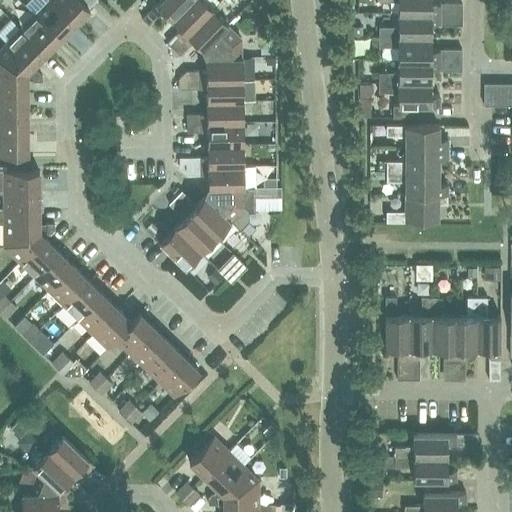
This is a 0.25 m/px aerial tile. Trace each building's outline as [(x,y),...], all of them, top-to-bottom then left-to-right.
[(51,0),(44,0),(34,11),(60,38),(74,23),(51,0)] [(94,0),(51,0),(74,23),(89,8),(88,7),(94,0)] [(171,19),(189,0),(158,0),(142,17),(149,24),(163,10),(171,19)] [(172,47),(212,8),(204,0),(189,0),(171,19),(180,27),(167,42),(172,47)] [(398,0),(398,13),(462,13),(462,2),(431,2),(430,0),(378,0),(379,0),(398,0)] [(212,8),(172,47),(179,54),(194,40),(202,49),(227,24),(228,23),(212,8)] [(46,52),(60,38),(34,11),(19,26),(46,52)] [(462,24),(462,13),(398,13),(398,25),(379,25),(379,36),(431,36),(431,24),(462,24)] [(206,52),(206,56),(241,56),(241,37),(227,24),(202,49),(206,52)] [(46,52),(19,26),(5,41),(31,67),(33,65),(46,52)] [(363,34),(363,26),(352,26),(352,34),(363,34)] [(379,36),(379,46),(398,46),(398,58),(462,58),(462,48),(440,47),(440,49),(431,49),(431,36),(379,36)] [(274,40),(260,40),(261,53),(274,52),(274,40)] [(31,67),(5,41),(0,45),(0,91),(27,92),(27,80),(42,80),(42,74),(33,65),(31,67)] [(178,79),(242,78),(242,56),(241,56),(206,56),(206,69),(186,70),(178,78),(178,79)] [(398,58),(397,71),(378,71),(378,81),(431,81),(431,70),(462,70),(462,58),(398,58)] [(207,100),(243,99),(242,78),(178,79),(178,88),(206,87),(207,100)] [(430,95),(431,81),(378,81),(378,91),(397,92),(397,104),(393,104),(393,117),(418,117),(418,105),(439,105),(439,95),(430,95)] [(484,105),(495,105),(495,82),(484,82),(484,105)] [(506,82),(495,82),(495,105),(506,105),(506,82)] [(373,83),(359,83),(359,97),(367,97),(373,91),(373,83)] [(0,112),(27,112),(27,92),(0,91),(0,112)] [(187,122),(243,121),(243,99),(207,100),(207,113),(187,113),(187,122)] [(0,112),(0,132),(28,132),(27,112),(0,112)] [(207,143),(243,143),(243,121),(187,122),(187,131),(207,131),(207,143)] [(405,148),(447,149),(447,138),(438,138),(438,124),(386,124),(386,134),(405,135),(405,148)] [(0,153),(28,153),(28,132),(0,132),(0,153)] [(188,165),(243,164),(243,143),(207,143),(207,156),(187,156),(188,165)] [(386,172),(438,173),(438,157),(447,157),(447,149),(405,148),(405,160),(386,160),(386,172)] [(188,165),(187,156),(179,156),(179,166),(188,174),(188,165)] [(243,164),(188,165),(188,174),(208,174),(208,187),(243,186),(243,187),(244,187),(243,164)] [(39,169),(19,169),(3,170),(4,191),(39,190),(39,169)] [(405,196),(447,197),(447,183),(438,183),(438,173),(386,172),(386,180),(405,180),(405,196)] [(208,191),(204,195),(230,219),(230,220),(240,229),(248,220),(248,211),(254,211),(254,187),(244,187),(243,187),(243,186),(208,187),(208,191)] [(39,211),(39,190),(4,191),(4,211),(39,211)] [(230,220),(230,219),(204,195),(196,204),(181,190),(175,196),(215,235),(230,220)] [(277,194),(262,194),(262,213),(276,213),(277,194)] [(215,235),(175,196),(169,203),(183,217),(174,226),(200,251),(215,235)] [(447,203),(447,197),(405,196),(405,210),(386,210),(386,221),(438,221),(438,203),(447,203)] [(39,222),(39,211),(4,211),(0,210),(0,220),(4,221),(4,242),(21,259),(44,235),(46,237),(54,228),(54,222),(39,222)] [(185,267),(200,251),(174,226),(166,235),(151,221),(145,227),(185,267)] [(58,249),(46,237),(44,235),(21,259),(35,274),(58,249)] [(73,264),(58,249),(35,274),(50,288),(73,264)] [(217,267),(231,281),(246,266),(233,252),(217,267)] [(418,273),(437,271),(435,254),(416,256),(418,273)] [(88,278),(73,264),(50,288),(64,303),(88,278)] [(215,267),(206,276),(214,284),(223,274),(215,267)] [(477,267),(466,267),(466,273),(471,277),(477,277),(477,267)] [(481,268),(481,281),(499,281),(499,268),(481,268)] [(88,278),(64,303),(79,317),(102,292),(88,278)] [(117,307),(102,292),(79,317),(93,332),(117,307)] [(0,310),(11,300),(5,293),(0,298),(0,310)] [(397,379),(408,379),(408,315),(396,315),(396,295),(385,295),(385,347),(397,348),(397,379)] [(431,348),(431,296),(421,296),(421,315),(408,315),(408,379),(419,379),(419,348),(431,348)] [(431,296),(431,348),(444,348),(444,357),(454,357),(454,315),(441,315),(441,296),(431,296)] [(467,315),(454,315),(454,357),(463,357),(464,348),(477,348),(477,296),(467,296),(467,315)] [(477,296),(477,348),(489,348),(489,379),(500,379),(500,315),(487,315),(487,296),(477,296)] [(11,300),(0,310),(0,312),(5,317),(17,306),(11,300)] [(131,320),(117,307),(93,332),(108,346),(140,312),(139,312),(131,320)] [(116,339),(130,352),(155,327),(140,312),(108,346),(108,347),(116,339)] [(28,340),(40,328),(33,322),(22,333),(28,340)] [(169,341),(155,327),(130,352),(145,367),(169,341)] [(46,334),(40,328),(28,340),(34,346),(46,334)] [(169,341),(145,367),(159,381),(184,355),(169,341)] [(58,368),(69,357),(63,351),(52,362),(58,368)] [(199,370),(184,355),(159,381),(174,395),(199,370)] [(69,357),(58,368),(63,374),(74,362),(69,357)] [(95,387),(106,376),(99,370),(88,381),(95,387)] [(112,382),(106,376),(95,387),(101,393),(112,382)] [(125,416),(135,405),(129,399),(119,410),(125,416)] [(148,419),(158,410),(151,403),(141,411),(148,419)] [(141,411),(135,405),(125,416),(131,422),(141,411)] [(17,419),(27,428),(33,422),(24,413),(17,419)] [(27,428),(17,419),(11,426),(20,435),(27,428)] [(62,433),(47,449),(73,474),(82,465),(87,470),(94,463),(62,433)] [(394,446),(394,456),(446,456),(446,444),(477,444),(478,433),(413,433),(413,446),(394,446)] [(189,460),(204,475),(229,449),(214,435),(189,460)] [(273,444),(262,452),(266,458),(277,450),(273,444)] [(32,465),(38,471),(38,470),(63,495),(65,493),(70,488),(65,483),(73,474),(47,449),(32,465)] [(218,489),(243,464),(229,449),(204,475),(217,488),(218,489)] [(446,456),(394,456),(394,466),(413,466),(413,479),(423,479),(449,479),(455,479),(455,469),(446,469),(446,456)] [(275,511),(275,503),(259,503),(258,479),(243,464),(218,489),(217,488),(208,496),(208,503),(223,503),(223,511),(275,511)] [(65,500),(65,493),(63,495),(38,470),(38,471),(30,491),(22,491),(21,511),(58,511),(58,500),(65,500)] [(448,491),(449,479),(423,479),(423,504),(404,504),(404,511),(456,511),(456,501),(465,501),(465,491),(448,491)] [(176,491),(182,497),(193,486),(187,480),(176,491)] [(382,495),(383,482),(370,481),(369,495),(382,495)] [(193,486),(182,497),(188,503),(199,492),(193,486)] [(292,511),(293,503),(280,503),(279,511),(292,511)]
